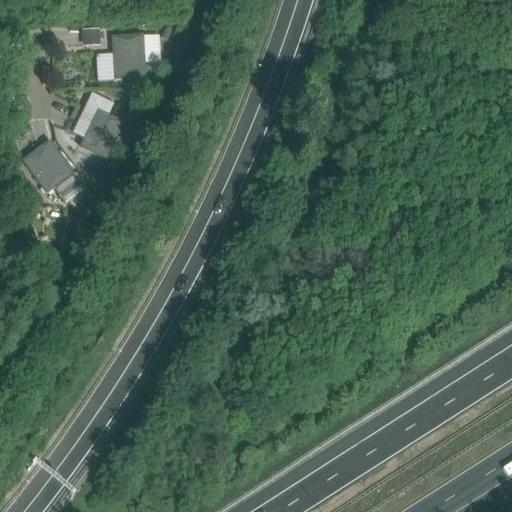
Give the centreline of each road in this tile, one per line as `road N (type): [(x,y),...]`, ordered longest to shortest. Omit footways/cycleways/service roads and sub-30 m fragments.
road 1 (motorway): [(306,0),(254,144),(190,283),(38,511)]
road 2 (motorway): [(511,361),(277,511)]
